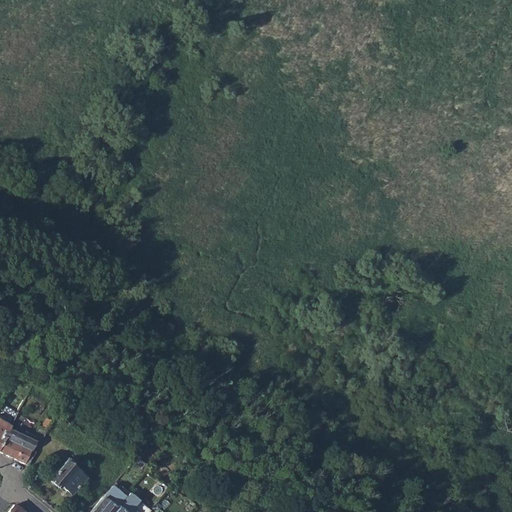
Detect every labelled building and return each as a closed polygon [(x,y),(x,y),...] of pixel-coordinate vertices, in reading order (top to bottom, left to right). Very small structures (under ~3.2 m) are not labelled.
[(0,413),(15,418),(17,409),(1,404),(0,408),(0,413)] [(0,446),(9,430),(10,427),(5,424),(2,429),(0,427),(0,446)] [(9,430),(0,446),(0,453),(24,465),(35,442),(9,430)] [(71,467),(68,465),(71,461),(67,458),(48,481),(58,488),(60,487),(70,495),(84,479),(71,467)] [(95,511),(112,511),(124,497),(111,486),(95,505),(99,508),(95,511)] [(124,497),(112,511),(137,511),(142,505),(128,493),(124,497)]
